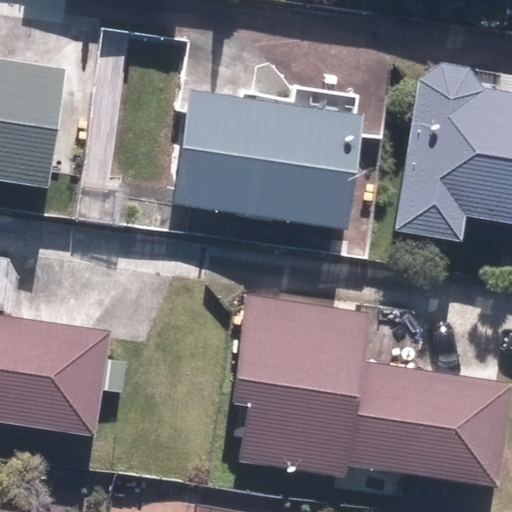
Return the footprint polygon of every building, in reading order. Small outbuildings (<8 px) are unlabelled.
[(55,70),(0,61),(0,187),(35,193),(55,70)] [(412,82),(390,234),(452,243),(455,224),(511,231),(511,95),(473,90),(459,69),(431,65),(412,82)] [(354,116),(178,91),(161,209),(338,234),(354,116)] [(360,315),(239,295),(222,403),(239,405),(230,465),(338,482),(340,469),(487,493),(503,388),(352,364),(360,315)] [(0,426),(86,440),(103,334),(0,317),(0,426)] [(57,458),(0,452),(0,482),(54,488),(57,458)]
